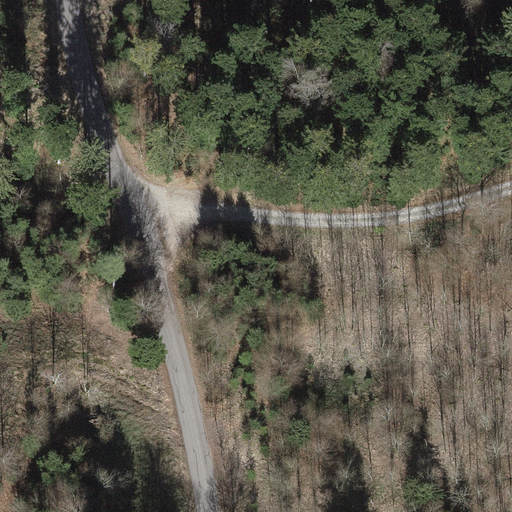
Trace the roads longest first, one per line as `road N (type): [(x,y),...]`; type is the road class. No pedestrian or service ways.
road 1 (tertiary): [(209,511),(180,368),(66,0)]
road 2 (track): [(511,189),(410,216),(336,225),(129,204)]
